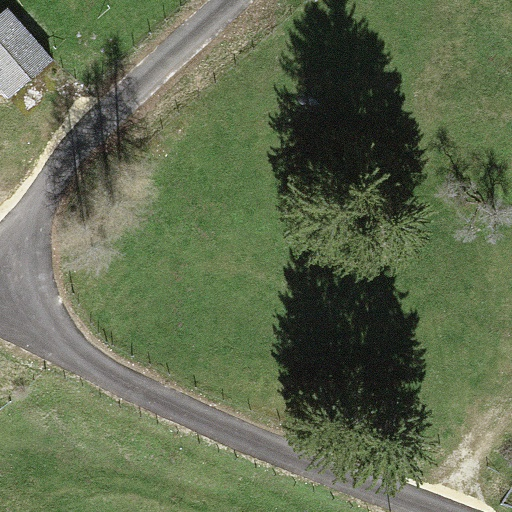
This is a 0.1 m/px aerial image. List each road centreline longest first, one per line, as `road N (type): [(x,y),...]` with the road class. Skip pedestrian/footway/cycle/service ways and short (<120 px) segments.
road 1 (residential): [(25,290),(121,382),(424,511)]
road 2 (residential): [(25,290),(43,197),(245,0)]
